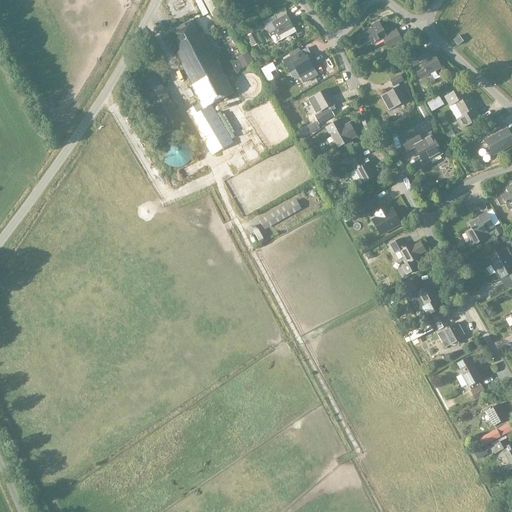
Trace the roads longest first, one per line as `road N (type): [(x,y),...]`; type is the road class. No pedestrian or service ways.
road 1 (unclassified): [(0,240),(96,106),(157,0)]
road 2 (residential): [(511,382),(423,225)]
road 3 (residential): [(511,110),(420,25)]
